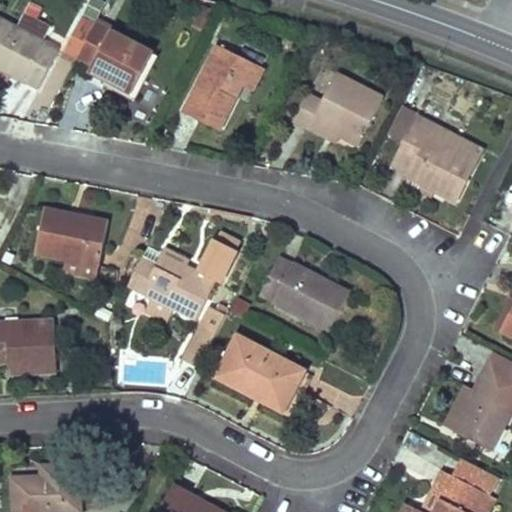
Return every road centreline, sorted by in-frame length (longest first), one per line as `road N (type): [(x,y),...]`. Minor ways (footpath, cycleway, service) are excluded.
road 1 (residential): [(0,137),(267,192),(329,214),(394,254),(411,276),(417,304),(412,331),(351,444),(308,467),(278,463),(198,420),(131,410),(0,415)]
road 2 (tertiary): [(511,46),(388,0)]
